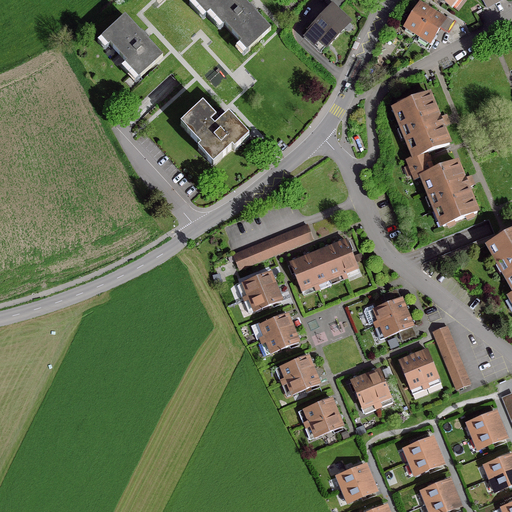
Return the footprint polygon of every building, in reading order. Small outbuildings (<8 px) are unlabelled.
[(248,51),(270,31),(252,10),(242,0),(192,0),(207,15),(210,11),(248,51)] [(446,17),(444,21),(440,18),(424,8),(419,5),(404,27),(430,43),(440,27),(446,31),(453,21),(446,17)] [(320,53),(348,23),(332,7),(304,37),(320,53)] [(139,78),(140,78),(162,58),(145,40),(146,39),(140,33),(140,34),(124,17),(101,38),(139,78)] [(452,66),(452,65),(449,60),(440,65),(443,70),(452,66)] [(437,118),(428,94),(398,107),(404,123),(399,125),(407,143),(412,141),(418,156),(418,157),(425,155),(448,145),(442,129),(444,128),(440,117),(437,118)] [(242,144),(239,141),(246,135),(228,116),(216,126),(212,122),(215,119),(202,105),(182,123),(189,130),(186,133),(207,156),(204,158),(212,167),(231,149),(233,152),(242,144)] [(432,172),(425,155),(418,157),(418,156),(406,161),(414,180),(426,175),(432,172)] [(455,162),(432,172),(426,175),(432,191),(427,193),(435,211),(440,209),(446,225),(476,213),(466,189),(469,188),(464,178),(462,179),(455,162)] [(279,196),(285,191),(281,186),(275,191),(279,196)] [(312,240),(307,227),(232,257),(238,270),(312,240)] [(511,230),(492,242),(500,258),(496,260),(505,278),(510,275),(511,278),(511,230)] [(346,242),(342,243),(328,249),(309,257),(295,262),(289,265),(300,292),(357,269),(346,242)] [(362,260),(360,255),(354,257),(356,263),(362,260)] [(271,279),(269,273),(242,284),(254,313),(281,302),(279,297),(271,279)] [(385,339),(412,328),(410,323),(404,308),(400,299),(373,310),(372,307),(364,310),(363,312),(369,325),(372,324),(373,327),(379,324),(385,339)] [(288,321),(286,315),(259,326),(259,324),(251,327),(256,340),(258,339),(260,345),(259,346),(263,357),(298,343),(296,339),(288,321)] [(432,333),(456,391),(470,385),(446,328),(432,333)] [(438,378),(427,351),(413,357),(398,363),(409,390),(438,378)] [(307,357),(280,368),(292,396),(318,385),(316,380),(309,362),(307,357)] [(379,371),(374,373),(355,381),(350,383),(361,409),(390,398),(379,371)] [(511,393),(502,397),(511,422),(511,393)] [(330,399),(303,410),(315,439),(342,428),(338,419),(332,404),(330,399)] [(496,412),(469,423),(479,450),(506,439),(503,431),(499,421),(496,412)] [(432,438),(406,449),(417,475),(443,464),(440,457),(436,447),(432,438)] [(511,455),(486,466),(497,492),(511,486),(511,455)] [(376,491),(373,484),(369,474),(365,465),(339,476),(350,502),(376,491)] [(449,480),(423,491),(431,511),(447,511),(460,507),(458,501),(453,490),(449,480)]
